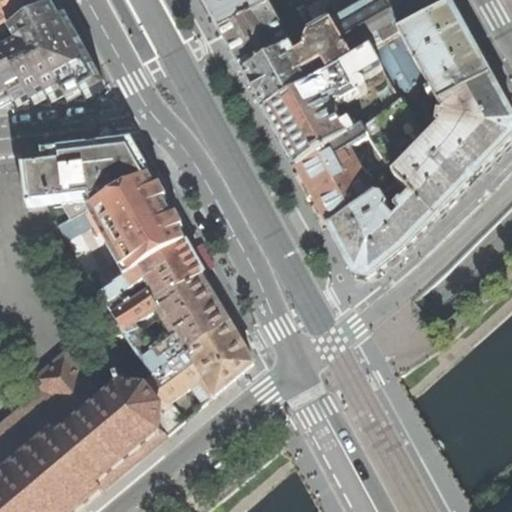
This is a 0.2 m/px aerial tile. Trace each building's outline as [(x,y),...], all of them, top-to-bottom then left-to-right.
[(49,0),(0,0),(0,41),(55,10),(49,0)] [(204,0),(254,89),(267,113),(308,91),(307,88),(306,84),(305,81),(302,78),(324,66),(331,78),(355,65),(332,26),(378,0),(321,0),(307,8),(321,34),(309,40),(286,0),(204,0)] [(378,0),(332,26),(355,65),(373,54),(387,78),(400,69),(399,67),(401,55),(403,54),(395,41),(401,37),(453,7),(449,0),(378,0)] [(357,279),(372,283),(404,256),(482,177),(511,145),(511,113),(490,73),(453,7),(401,37),(428,85),(420,89),(425,99),(431,96),(432,99),(435,98),(445,116),(441,118),(439,128),(442,130),(428,145),(405,103),(402,105),(365,131),(377,150),(400,184),(395,187),(409,202),(405,206),(403,205),(398,211),(398,212),(402,217),(397,222),(389,215),(390,209),(385,200),(382,200),(380,198),(375,202),(331,231),(342,252),(357,279)] [(54,11),(55,10),(0,41),(0,104),(1,106),(4,104),(5,106),(8,104),(9,105),(12,103),(13,105),(26,98),(29,103),(30,102),(31,103),(32,101),(34,100),(35,102),(38,100),(39,101),(41,99),(43,101),(45,99),(47,101),(48,100),(49,100),(52,98),(53,99),(56,98),(56,99),(59,97),(60,98),(63,97),(65,99),(67,98),(69,96),(71,98),(73,96),(74,97),(77,95),(78,96),(80,95),(82,97),(101,95),(82,59),(63,25),(62,25),(54,11)] [(280,136),(299,171),(343,144),(343,143),(364,130),(365,131),(402,105),(387,78),(373,54),(355,65),(331,78),(308,91),(267,113),(280,136)] [(311,194),(331,231),(375,202),(371,195),(375,193),(358,161),(377,150),(365,131),(364,130),(343,143),(343,144),(299,171),(311,194)] [(64,209),(72,223),(146,182),(150,179),(137,156),(82,163),(24,170),(29,210),(54,206),(54,210),(64,209)] [(60,230),(78,263),(99,251),(87,228),(101,220),(101,215),(102,214),(118,241),(164,213),(146,182),(72,223),(60,230)] [(89,281),(101,299),(116,290),(116,288),(184,247),(174,231),(164,213),(118,241),(132,266),(113,278),(99,251),(78,263),(88,280),(89,281)] [(101,299),(115,320),(152,297),(159,307),(205,279),(198,265),(187,246),(184,247),(116,288),(116,290),(101,299)] [(217,300),(205,279),(159,307),(152,297),(115,320),(155,379),(174,367),(174,366),(186,357),(186,356),(232,326),(217,300)] [(155,379),(147,385),(149,386),(148,390),(162,406),(166,406),(167,410),(163,411),(161,432),(166,436),(185,422),(172,405),(181,399),(192,390),(199,398),(189,405),(196,414),(255,366),(245,349),(232,326),(186,356),(186,357),(174,366),(174,367),(155,379)] [(0,428),(0,477),(55,432),(58,437),(105,399),(67,354),(34,382),(45,395),(33,405),(31,402),(0,428)] [(0,511),(80,511),(157,448),(168,438),(166,436),(161,432),(163,411),(167,410),(166,406),(162,406),(148,390),(149,386),(147,385),(146,384),(143,389),(123,387),(119,379),(115,380),(118,388),(105,399),(58,437),(55,432),(0,477),(0,511)]
